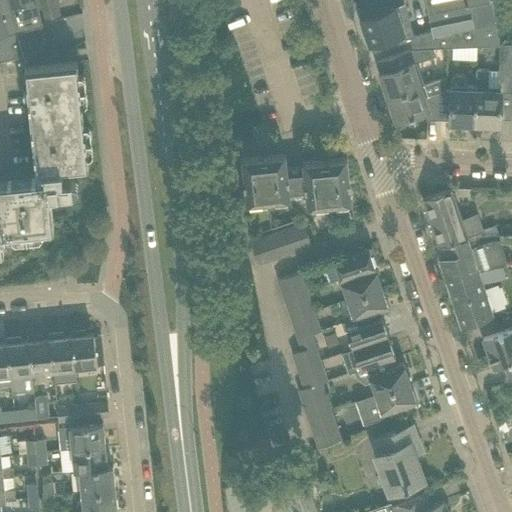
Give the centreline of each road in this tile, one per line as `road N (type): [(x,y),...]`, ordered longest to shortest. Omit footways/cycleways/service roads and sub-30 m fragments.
road 1 (secondary): [(117,0),(158,331),(182,447)]
road 2 (secondary): [(182,447),(178,199),(154,0)]
road 3 (residential): [(501,511),(369,149)]
road 4 (residential): [(138,511),(120,325),(106,307)]
road 5 (residential): [(369,149),(323,0)]
road 6 (residential): [(369,149),(511,157)]
